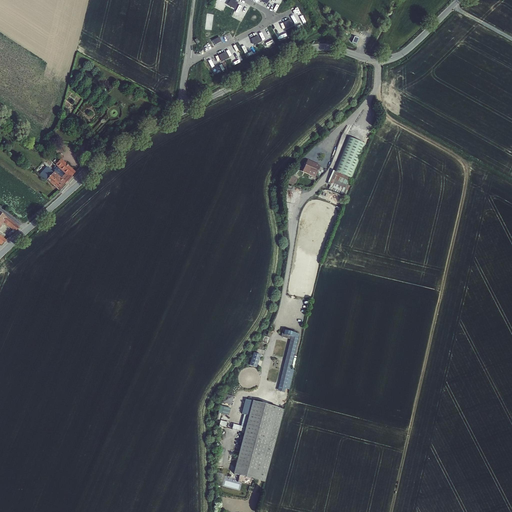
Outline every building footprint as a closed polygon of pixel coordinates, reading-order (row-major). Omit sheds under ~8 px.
[(238,2),(233,0),(230,0),(227,5),(235,9),(238,2)] [(290,19),(284,22),(286,29),(294,25),(290,19)] [(258,35),(251,39),(254,46),(262,41),(258,35)] [(225,51),(219,55),(221,62),(229,58),(225,51)] [(243,54),(240,55),(239,51),(232,53),(236,63),(245,60),(243,54)] [(353,182),(369,142),(351,135),(337,169),(340,170),(333,186),(346,192),(346,191),(349,192),(353,182)] [(66,174),(72,176),(76,172),(61,159),(56,165),(58,167),(65,174),(66,174)] [(303,172),(311,175),(311,173),(316,175),(320,165),(308,160),(303,172)] [(46,181),(47,180),(54,172),(47,166),(39,175),(46,181)] [(65,174),(58,167),(56,167),(54,170),(55,172),(61,178),(65,174)] [(54,172),(47,180),(59,191),(65,183),(64,180),(61,178),(55,172),(54,172)] [(66,174),(65,174),(61,178),(64,180),(65,183),(66,184),(73,177),(72,176),(66,174)] [(295,176),(292,174),(286,181),(293,186),(299,180),(295,176)] [(6,217),(0,212),(0,226),(3,222),(13,230),(15,231),(15,232),(20,227),(7,217),(6,217)] [(291,369),(299,334),(285,331),(284,335),(291,337),(278,391),(285,393),(286,389),(291,369)] [(261,355),(254,353),(250,365),(257,368),(261,355)] [(291,369),(286,389),(289,390),(294,370),(291,369)] [(234,396),(225,394),(222,403),(232,405),(234,396)] [(241,426),(233,424),(232,429),(244,432),(253,401),(245,399),(242,414),(244,415),(241,426)] [(266,482),(284,410),(253,401),(244,432),(241,447),(239,452),(234,474),(266,482)] [(231,408),(220,405),(218,413),(229,416),(231,408)]
